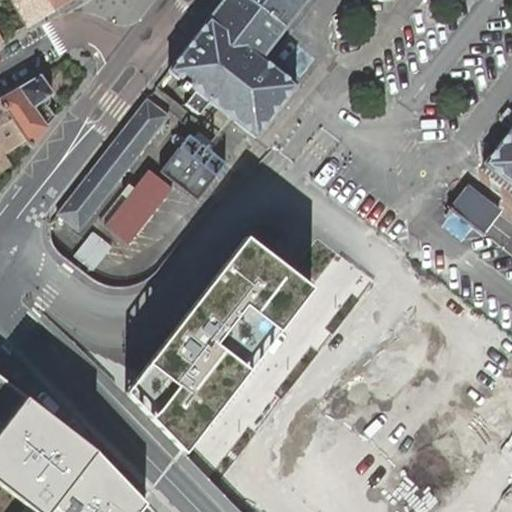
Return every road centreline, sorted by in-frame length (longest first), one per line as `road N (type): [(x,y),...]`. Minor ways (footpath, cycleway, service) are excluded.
road 1 (secondary): [(0,309),(206,511)]
road 2 (secondary): [(136,61),(0,241)]
road 3 (residential): [(136,61),(114,43),(73,35),(0,70)]
